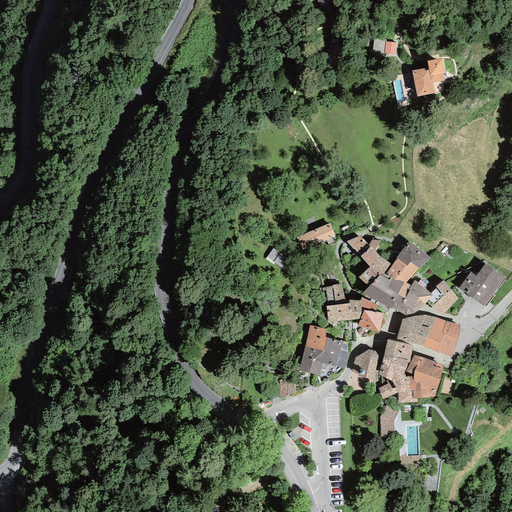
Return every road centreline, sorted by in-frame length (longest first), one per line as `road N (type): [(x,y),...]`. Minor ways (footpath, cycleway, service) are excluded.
road 1 (tertiary): [(0,476),(16,455),(39,345),(94,177),(188,0)]
road 2 (tertiary): [(232,0),(218,88),(175,163),(160,283),(191,379),(252,425)]
road 3 (tertiary): [(53,0),(30,77),(26,170),(0,205)]
road 4 (residential): [(316,396),(342,377),(357,347),(391,338),(399,317),(425,312),(475,327)]
road 5 (track): [(132,511),(233,416)]
